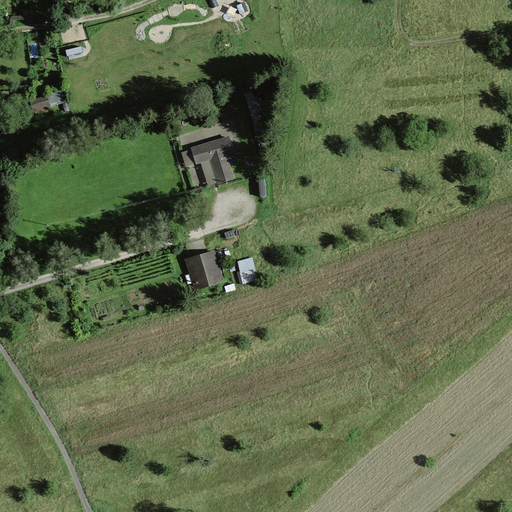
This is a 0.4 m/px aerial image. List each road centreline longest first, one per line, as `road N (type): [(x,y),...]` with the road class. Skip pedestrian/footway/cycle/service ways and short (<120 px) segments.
road 1 (track): [(0,293),(225,222),(245,196)]
road 2 (track): [(92,511),(0,345)]
road 3 (track): [(511,36),(416,44),(399,20),(400,0)]
road 4 (track): [(138,0),(0,31)]
